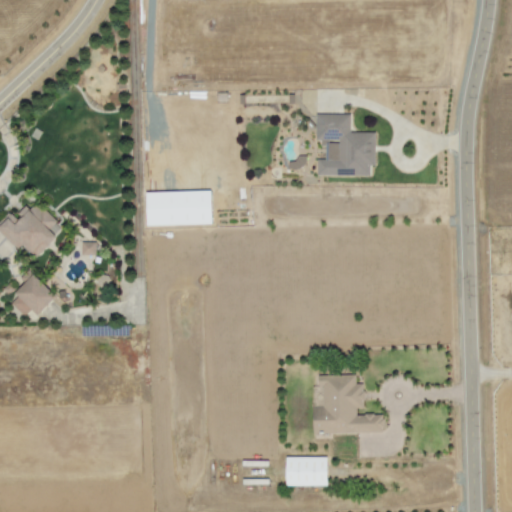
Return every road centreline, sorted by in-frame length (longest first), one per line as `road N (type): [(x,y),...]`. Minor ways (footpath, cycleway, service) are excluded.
road 1 (residential): [(485,0),(463,156),(471,511)]
road 2 (residential): [(0,100),(56,48),(91,0)]
